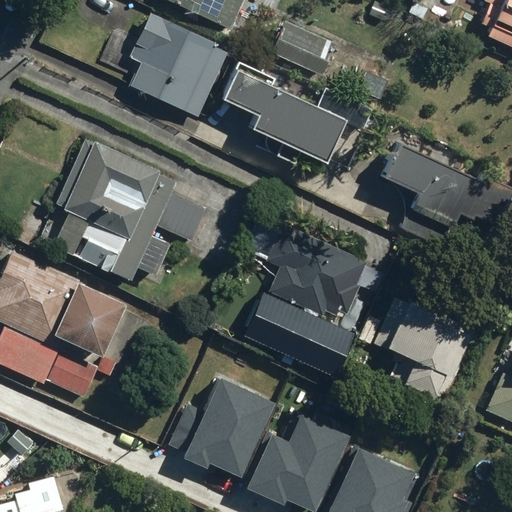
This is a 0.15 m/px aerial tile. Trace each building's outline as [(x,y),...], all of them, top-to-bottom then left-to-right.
[(162,0),(223,26),(234,0),(162,0)] [(511,0),(483,0),(487,2),(478,21),(511,35),(511,0)] [(214,40),(148,10),(127,56),(139,61),(134,71),(132,71),(126,84),(197,116),(198,112),(204,115),(223,74),(221,73),(222,71),(220,70),(224,60),(222,59),(226,50),(212,44),(214,40)] [(329,41),(279,20),(266,51),(316,73),(329,41)] [(344,117),(234,67),(220,98),(253,113),(247,126),(324,161),(344,117)] [(377,79),(354,70),(347,87),(369,97),(377,79)] [(167,242),(149,233),(154,223),(191,241),(208,205),(198,201),(202,192),(86,136),(54,202),(67,209),(52,241),(128,278),(136,263),(152,271),(167,242)] [(496,224),(511,189),(511,185),(481,171),(478,179),(396,141),(380,175),(416,192),(411,202),(453,221),(458,212),(471,218),(473,213),(496,224)] [(350,283),(362,257),(265,214),(249,251),(278,264),(268,287),(322,312),(324,308),(343,316),(357,286),(350,283)] [(125,301),(9,249),(0,270),(0,322),(3,324),(0,331),(0,364),(41,383),(44,377),(82,394),(93,368),(109,375),(116,359),(102,352),(125,301)] [(476,326),(394,293),(374,341),(398,351),(385,383),(429,401),(440,373),(454,378),(476,326)] [(349,346),(309,326),(291,363),(331,382),(349,346)] [(511,366),(505,363),(484,408),(511,420),(511,366)] [(236,474),(270,399),(216,375),(201,407),(188,401),(170,443),(182,449),(179,455),(207,467),(210,462),(236,474)] [(312,510),(350,426),(316,410),(313,417),(293,408),(281,435),(266,428),(241,485),(281,503),(284,497),(312,510)] [(418,471),(351,442),(320,511),(406,511),(412,499),(407,497),(418,471)] [(34,490),(0,498),(0,511),(59,511),(58,503),(39,508),(34,490)]
